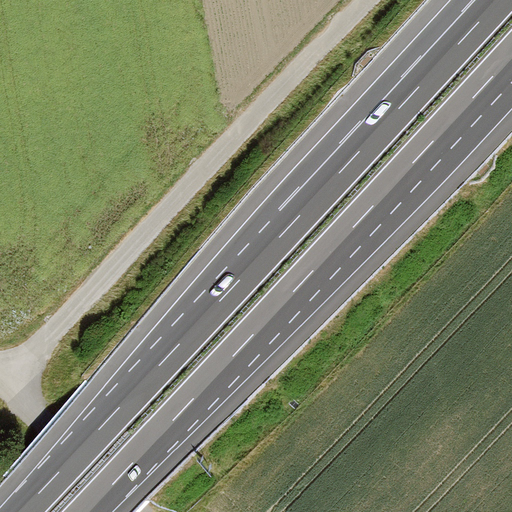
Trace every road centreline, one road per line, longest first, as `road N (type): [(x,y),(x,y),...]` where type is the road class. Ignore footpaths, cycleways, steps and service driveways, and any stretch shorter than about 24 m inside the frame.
road 1 (motorway): [(495,0),(20,511)]
road 2 (motorway): [(87,511),(511,55)]
road 3 (track): [(367,0),(2,387)]
road 4 (track): [(0,384),(137,511)]
